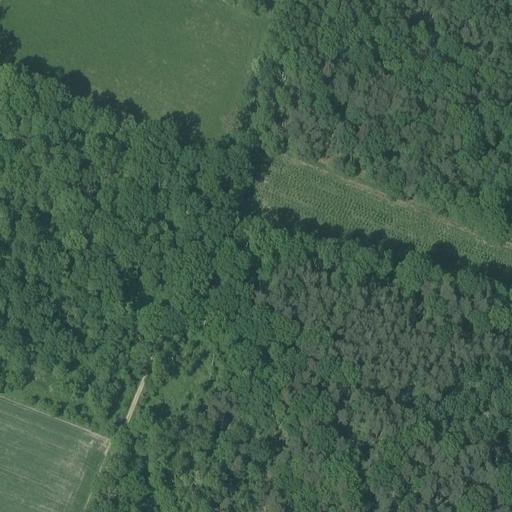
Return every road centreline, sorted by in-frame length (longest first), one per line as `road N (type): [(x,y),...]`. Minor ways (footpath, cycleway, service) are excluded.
road 1 (track): [(209,232),(93,511)]
road 2 (track): [(299,0),(209,232)]
road 3 (track): [(0,99),(209,232)]
